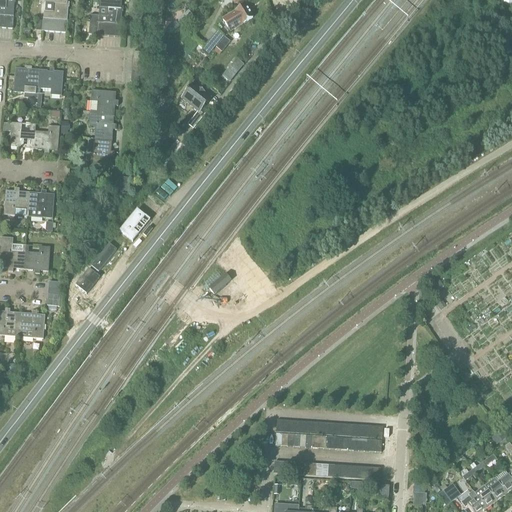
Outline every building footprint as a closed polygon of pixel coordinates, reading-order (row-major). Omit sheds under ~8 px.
[(0,0),(0,17),(2,18),(8,18),(14,19),(14,17),(14,0),(0,0)] [(43,19),(43,21),(49,21),(55,22),(62,22),(68,22),(67,21),(68,0),(45,0),(45,13),(44,13),(43,19)] [(103,25),(109,25),(116,26),(121,26),(123,2),(100,1),(100,10),(99,17),(98,17),(90,17),(88,36),(96,37),(97,25),(103,25)] [(247,6),(235,12),(222,19),(230,34),(243,26),(243,25),(254,19),(247,6)] [(176,22),(163,33),(167,38),(180,28),(176,22)] [(200,52),(207,58),(224,37),(217,31),(210,41),(209,41),(206,44),(206,45),(200,52)] [(224,38),(216,48),(222,53),(230,43),(224,38)] [(236,59),(222,77),(230,83),(244,66),(236,59)] [(14,94),(38,96),(39,72),(29,71),(29,68),(25,68),(24,71),(15,70),(14,94)] [(49,72),(39,72),(38,96),(40,96),(40,90),(51,91),(51,97),(61,97),(63,73),(54,73),(54,70),(50,69),(49,72)] [(199,90),(192,85),(181,99),(198,113),(188,126),(193,130),(207,113),(203,110),(211,100),(205,95),(206,94),(199,89),(199,90)] [(92,92),(90,117),(114,119),(115,107),(118,107),(118,103),(115,103),(116,94),(92,92)] [(94,141),(112,142),(113,131),(116,131),(116,127),(113,127),(114,119),(90,117),(89,127),(95,127),(94,141)] [(35,132),(35,126),(30,126),(30,132),(22,131),(22,125),(11,125),(11,124),(4,124),(3,133),(11,133),(9,149),(18,149),(17,152),(22,153),(22,150),(33,150),(35,132)] [(62,125),(61,135),(68,135),(68,134),(69,134),(70,125),(62,125)] [(35,132),(33,150),(44,151),(44,154),(50,155),(50,152),(58,152),(60,128),(49,128),(48,133),(35,132)] [(93,155),(87,154),(86,165),(110,167),(111,158),(114,158),(114,153),(111,153),(112,142),(94,141),(91,141),(91,144),(94,144),(93,155)] [(153,158),(149,170),(159,174),(163,162),(153,158)] [(131,180),(122,179),(121,190),(130,191),(131,180)] [(15,217),(28,218),(30,194),(19,193),(19,190),(14,189),(14,193),(6,192),(4,216),(15,217)] [(41,195),(30,194),(28,218),(42,219),(52,220),(54,196),(46,195),(46,192),(41,192),(41,195)] [(139,235),(134,231),(145,218),(138,211),(137,211),(136,211),(137,212),(132,218),(131,218),(131,219),(126,225),(125,225),(126,225),(120,232),(120,231),(120,232),(120,233),(132,242),(131,242),(132,243),(132,242),(133,242),(138,235),(138,236),(139,235)] [(13,246),(12,246),(13,240),(0,238),(0,248),(2,248),(0,266),(0,268),(8,270),(8,273),(13,273),(13,270),(24,271),(26,247),(23,246),(23,253),(12,252),(13,246)] [(109,245),(91,267),(99,273),(117,251),(109,245)] [(29,247),(26,247),(24,271),(35,272),(35,275),(40,275),(40,272),(48,273),(50,249),(39,248),(39,254),(29,253),(29,247)] [(86,274),(75,287),(86,295),(97,282),(100,278),(89,270),(86,274)] [(225,277),(210,290),(214,295),(229,282),(225,277)] [(431,296),(443,287),(440,282),(428,290),(431,296)] [(438,297),(433,301),(441,311),(446,307),(438,297)] [(0,336),(5,337),(19,338),(21,314),(10,314),(10,310),(6,310),(6,313),(0,312),(0,336)] [(43,340),(45,316),(37,316),(37,313),(32,312),(32,315),(21,314),(19,338),(43,340)] [(490,437),(494,443),(505,435),(500,429),(490,437)] [(496,460),(493,456),(483,463),(486,467),(496,460)] [(470,467),(472,471),(475,475),(486,467),(483,463),(476,468),(474,464),(470,467)] [(475,475),(472,471),(462,478),(465,482),(475,475)] [(511,481),(509,477),(498,484),(506,496),(511,491),(511,481)] [(495,479),(484,487),(496,503),(506,496),(498,484),(495,479)] [(443,492),(451,504),(461,496),(453,485),(443,492)] [(381,486),(380,501),(388,501),(389,487),(381,486)] [(484,487),(474,494),(474,495),(485,511),(496,503),(484,487)] [(450,504),(442,492),(437,496),(445,507),(450,504)] [(474,495),(474,494),(473,492),(468,496),(469,498),(461,503),(465,509),(467,507),(470,511),(483,511),(485,511),(474,495)]
